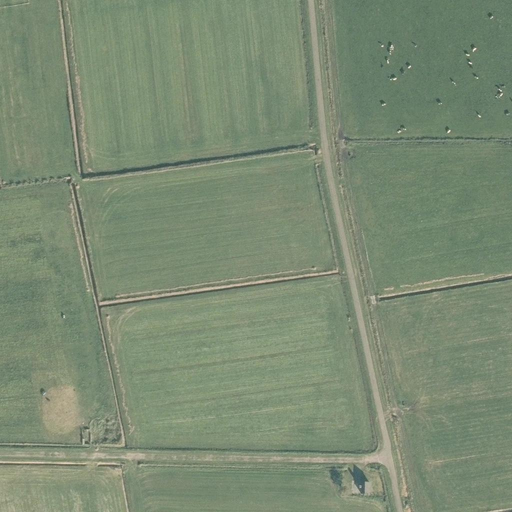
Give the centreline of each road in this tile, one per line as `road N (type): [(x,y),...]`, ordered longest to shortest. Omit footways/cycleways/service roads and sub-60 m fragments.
road 1 (unclassified): [(400,511),(323,144),(310,0)]
road 2 (track): [(389,460),(0,454)]
